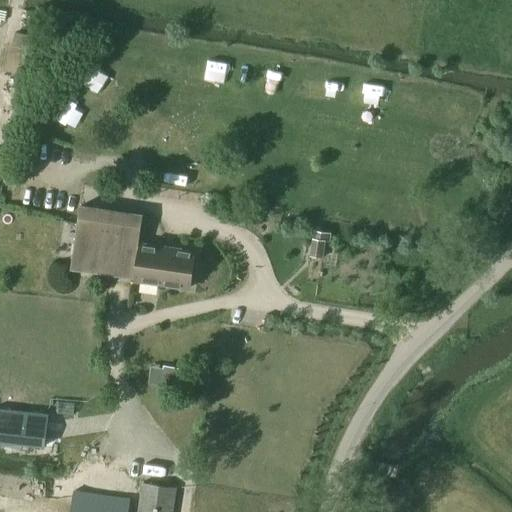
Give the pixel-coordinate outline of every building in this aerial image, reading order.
[(170,58),(169,74),(184,75),(185,59),(170,58)] [(392,109),(414,113),(418,93),(396,89),(392,109)] [(54,118),(72,129),(84,110),(66,99),(54,118)] [(133,279),(138,244),(142,215),(80,206),(71,270),(133,279)] [(312,240),(310,257),(324,259),(327,242),(330,243),(331,235),(316,233),(315,240),(312,240)] [(138,244),(133,279),(132,280),(190,289),(192,276),(195,276),(197,266),(193,265),(195,252),(138,244)] [(160,386),(189,391),(192,372),(163,368),(163,369),(160,386)] [(0,395),(0,440),(50,448),(59,407),(0,395)] [(173,511),(177,488),(141,483),(136,511),(173,511)] [(126,511),(129,495),(81,487),(76,511),(126,511)]
